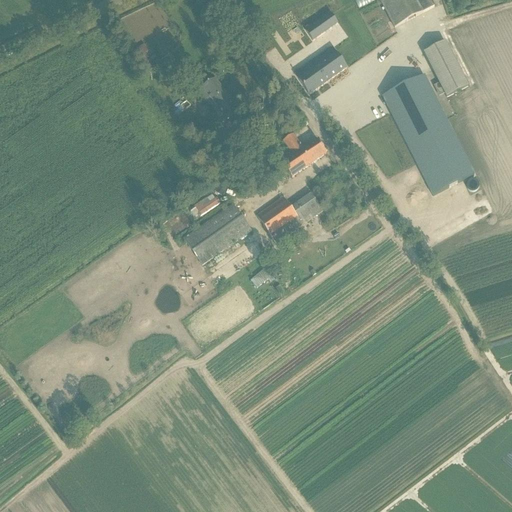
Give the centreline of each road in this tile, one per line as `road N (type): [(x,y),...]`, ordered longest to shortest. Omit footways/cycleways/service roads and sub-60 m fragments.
road 1 (unknown): [(214,0),(285,92),(304,104),(317,104),(394,53)]
road 2 (unclassified): [(0,55),(114,0)]
